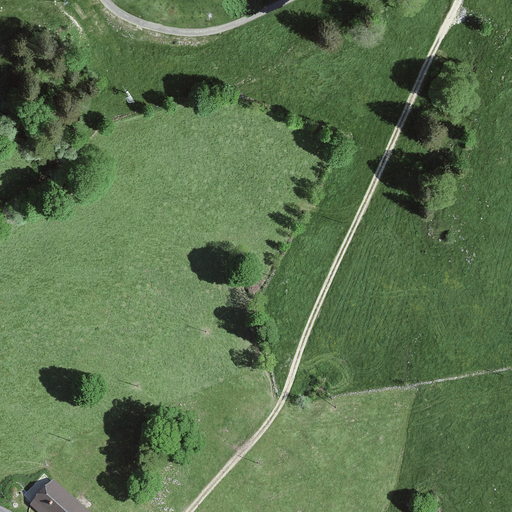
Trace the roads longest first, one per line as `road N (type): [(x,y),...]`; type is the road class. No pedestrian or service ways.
road 1 (track): [(190,511),(284,407),(458,0)]
road 2 (unclassified): [(104,0),(109,10),(163,32),(223,31),(292,0)]
